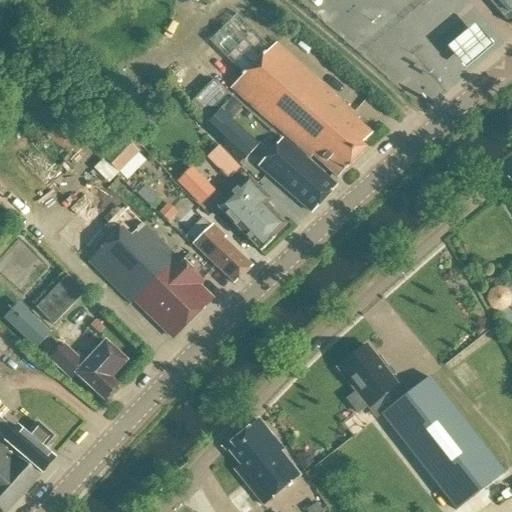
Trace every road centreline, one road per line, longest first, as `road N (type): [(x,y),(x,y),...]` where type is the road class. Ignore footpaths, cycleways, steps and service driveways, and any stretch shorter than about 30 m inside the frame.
road 1 (tertiary): [(41,511),(428,134),(511,68)]
road 2 (unclassified): [(149,511),(511,175)]
road 3 (track): [(428,134),(267,0)]
